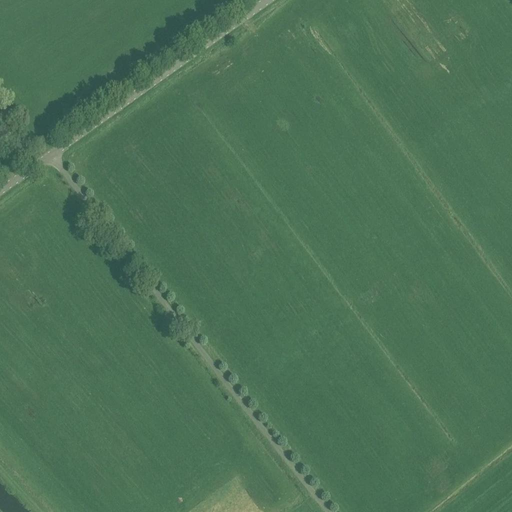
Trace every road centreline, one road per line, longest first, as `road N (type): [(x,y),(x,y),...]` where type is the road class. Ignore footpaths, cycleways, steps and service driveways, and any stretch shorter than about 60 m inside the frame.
road 1 (unclassified): [(327,511),(53,155)]
road 2 (tertiary): [(53,155),(273,0)]
